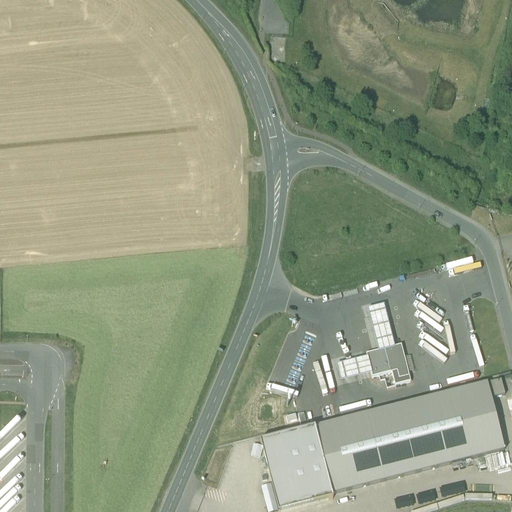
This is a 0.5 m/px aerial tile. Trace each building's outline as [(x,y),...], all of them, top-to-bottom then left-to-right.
[(471,304),(463,306),(468,337),(476,336),(471,304)] [(385,309),(369,313),(380,355),(396,351),(385,309)] [(401,383),(411,381),(402,350),(396,351),(380,355),(368,358),(369,362),(373,378),(374,382),(399,375),(401,383)] [(338,370),(342,385),(373,378),(369,362),(338,370)] [(486,388),(313,433),(330,500),(504,456),(486,388)] [(313,433),(259,447),(275,511),(301,511),(331,504),(330,500),(313,433)]
